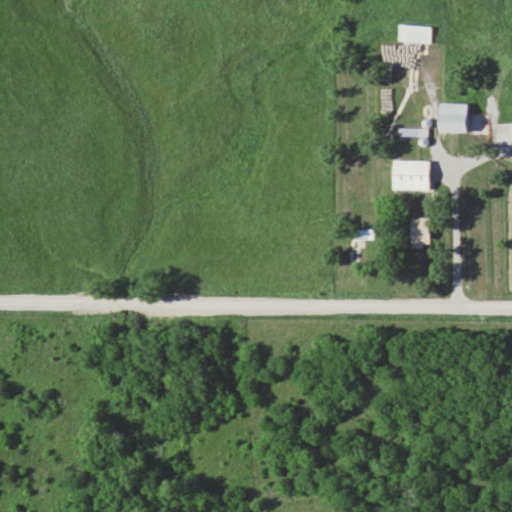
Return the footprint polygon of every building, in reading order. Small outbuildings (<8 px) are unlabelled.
[(430,43),(430,25),(396,25),(396,43),(430,43)] [(466,104),(432,104),(432,133),(466,133),(466,104)] [(511,140),(511,123),(495,124),(495,140),(511,140)] [(425,128),(396,128),(396,136),(425,136),(425,128)] [(426,189),(426,161),(388,161),(388,189),(426,189)] [(427,246),(427,217),(405,217),(405,246),(427,246)]
